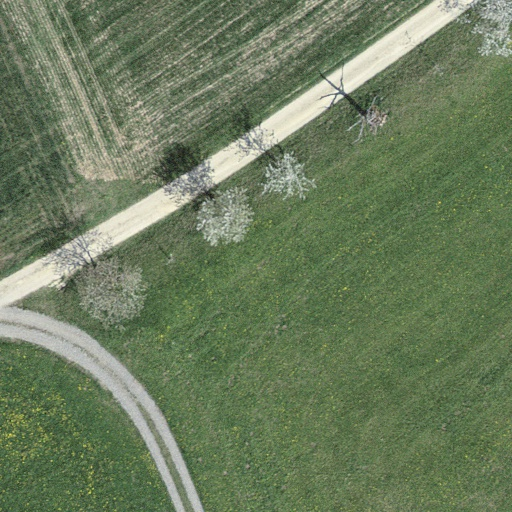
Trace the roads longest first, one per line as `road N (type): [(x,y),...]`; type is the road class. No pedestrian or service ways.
road 1 (track): [(0,287),(447,0)]
road 2 (track): [(0,345),(107,406),(161,511)]
